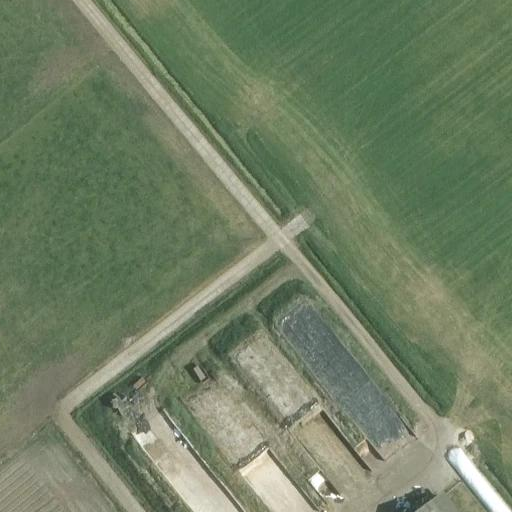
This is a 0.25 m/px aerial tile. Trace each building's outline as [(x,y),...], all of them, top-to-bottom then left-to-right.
[(128,379),(141,364),(133,357),(120,372),(128,379)] [(183,445),(208,474),(233,453),(209,424),(183,445)] [(171,511),(185,502),(157,462),(144,471),(171,511)] [(229,476),(243,506),(258,499),(243,469),(229,476)] [(167,511),(155,495),(137,508),(140,511),(167,511)] [(424,511),(451,511),(441,499),(424,511)]
